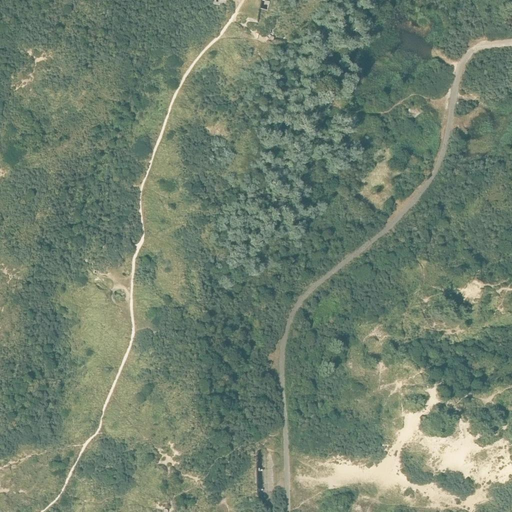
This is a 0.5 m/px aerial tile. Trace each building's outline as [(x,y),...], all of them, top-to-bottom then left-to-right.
[(207,0),(212,5),(224,8),(225,6),(226,6),(224,17),(233,18),(249,22),(257,23),(260,10),(265,11),(269,11),(271,3),(271,1),(267,1),(264,0),(213,0),(213,1),(211,0),(207,0)] [(265,11),(272,26),(275,25),(269,11),(265,11)] [(305,81),(296,79),(286,112),(295,115),(305,81)] [(421,118),(426,101),(411,96),(406,113),(421,118)] [(175,137),(177,137),(178,137),(180,136),(181,135),(182,134),(182,133),(183,132),(183,131),(183,130),(183,129),(183,128),(182,126),(181,125),(180,124),(178,123),(175,123),(174,124),(173,124),(172,125),(171,126),(171,127),(170,129),(170,131),(170,132),(171,133),(171,134),(172,135),(173,136),(174,136),(175,137)] [(278,142),(268,139),(258,173),(267,175),(278,142)] [(189,221),(185,224),(179,217),(176,217),(173,219),(172,217),(170,219),(171,221),(168,223),(168,226),(177,238),(181,238),(190,231),(193,233),(199,234),(205,230),(206,223),(201,217),(194,216),(189,221)] [(126,240),(125,245),(117,243),(113,245),(113,248),(111,247),(110,250),(112,251),(111,255),(113,257),(127,261),(131,259),(133,247),(137,248),(143,245),(144,238),(141,232),(134,230),(128,233),(126,240)] [(86,255),(84,261),(86,264),(91,265),(92,262),(126,270),(127,265),(93,257),(94,255),(88,254),(86,255)] [(104,285),(113,287),(112,292),(110,299),(113,305),(121,306),(126,302),(128,295),(124,290),(121,289),(124,277),(122,274),(107,271),(104,272),(103,276),(101,276),(101,279),(103,279),(102,282),(104,285)] [(145,335),(153,331),(155,336),(157,343),(163,346),(170,344),(173,337),(171,330),(165,328),(161,329),(157,317),(154,316),(140,321),(138,324),(139,327),(138,328),(138,331),(141,330),(142,333),(145,335)] [(256,451),(227,451),(227,496),(255,496),(269,511),(270,511),(271,511),(257,496),(257,452),(269,437),(268,437),(256,451)] [(86,502),(110,511),(112,511),(129,470),(102,460),(86,502)]
